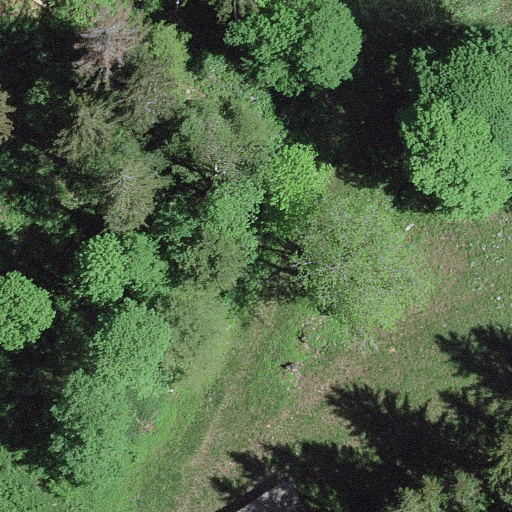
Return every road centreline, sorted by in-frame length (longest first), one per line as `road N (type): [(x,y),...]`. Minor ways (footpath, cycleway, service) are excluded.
road 1 (track): [(511,8),(453,32),(422,61),(361,153),(280,290),(185,511)]
road 2 (track): [(397,511),(511,469)]
